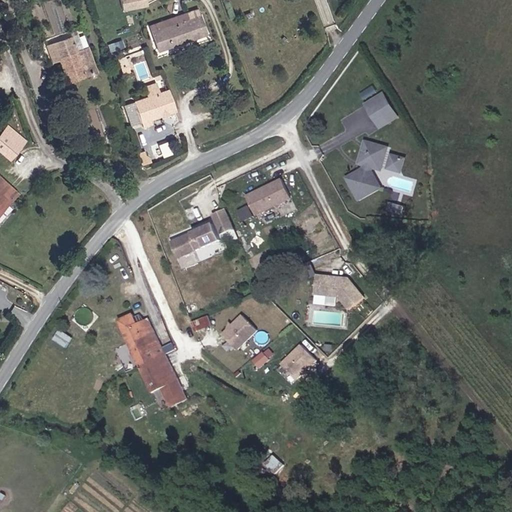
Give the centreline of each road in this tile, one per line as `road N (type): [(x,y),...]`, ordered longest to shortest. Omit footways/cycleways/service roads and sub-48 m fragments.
road 1 (tertiary): [(0,380),(51,299),(135,198),(285,114)]
road 2 (track): [(0,30),(29,111),(59,146),(117,177),(135,198)]
road 3 (residential): [(285,114),(347,251),(391,301)]
road 4 (track): [(205,0),(232,72),(191,94),(197,162)]
road 5 (tertiary): [(285,114),(378,0)]
road 6 (unknown): [(119,216),(183,345)]
